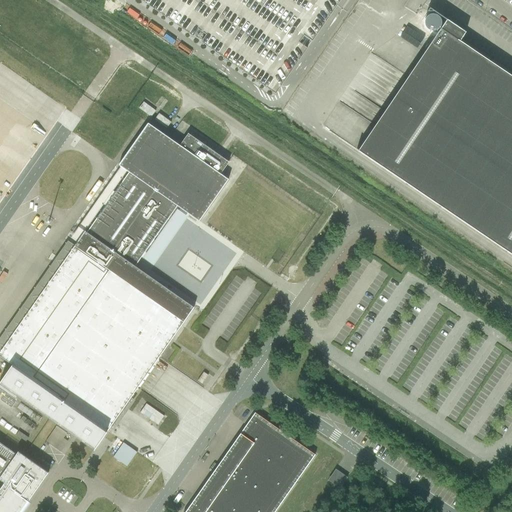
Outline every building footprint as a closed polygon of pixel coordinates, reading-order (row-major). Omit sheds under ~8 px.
[(139,0),(275,95),(341,0),(139,0)] [(358,150),(357,149),(356,150),(511,254),(511,76),(460,41),(466,32),(453,24),(447,20),(430,8),(427,12),(428,12),(430,9),(446,20),(443,26),(442,27),(358,150)] [(143,102),(139,109),(146,114),(151,118),(156,111),(143,102)] [(154,120),(166,129),(171,122),(159,114),(154,120)] [(77,242),(75,246),(184,322),(193,308),(194,308),(194,307),(135,266),(149,246),(151,247),(154,249),(158,243),(155,241),(153,240),(177,206),(180,208),(178,210),(186,215),(187,213),(199,222),(199,221),(228,180),(224,177),(220,174),(222,171),(229,162),(228,162),(221,157),(217,154),(188,134),(180,146),(176,143),(170,139),(148,123),(146,126),(119,165),(121,167),(127,171),(128,172),(115,192),(105,206),(87,233),(85,231),(77,242)] [(107,432),(124,407),(137,389),(137,388),(159,358),(184,322),(75,246),(0,352),(0,356),(12,365),(107,432)] [(107,432),(12,365),(0,382),(0,387),(1,389),(15,399),(17,396),(44,415),(45,415),(49,418),(94,450),(103,437),(107,432)] [(197,381),(202,384),(208,375),(203,372),(197,381)] [(140,413),(157,425),(164,416),(146,404),(140,413)] [(185,511),(274,511),(294,484),(299,478),(301,475),(315,455),(255,413),(246,425),(240,434),(205,484),(202,489),(185,511)] [(60,451),(67,441),(63,438),(67,434),(56,426),(46,441),(60,451)] [(0,511),(0,480),(4,483),(20,494),(22,496),(28,500),(29,500),(48,472),(18,451),(17,454),(16,454),(2,444),(0,443),(0,511)] [(137,453),(123,443),(113,457),(127,467),(137,453)]
